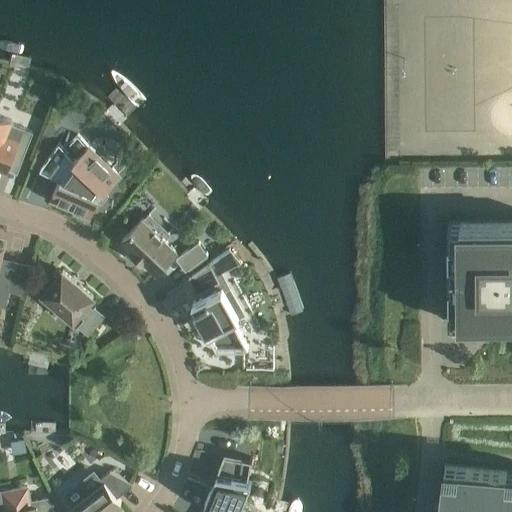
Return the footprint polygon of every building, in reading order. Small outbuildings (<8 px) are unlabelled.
[(0,169),(7,172),(15,151),(24,155),(34,131),(11,122),(12,120),(0,115),(0,169)] [(61,177),(52,196),(91,214),(99,197),(102,199),(108,191),(105,189),(119,175),(78,134),(69,132),(63,148),(78,163),(66,179),(61,177)] [(145,262),(156,272),(177,251),(143,218),(122,240),(133,250),(132,251),(144,263),(145,262)] [(511,320),(511,221),(449,222),(450,321),(511,320)] [(198,242),(176,258),(185,270),(207,254),(198,242)] [(0,294),(7,296),(16,261),(0,257),(3,244),(0,243),(0,294)] [(192,277),(189,279),(197,293),(201,291),(204,296),(193,302),(192,302),(201,317),(206,326),(217,348),(245,347),(249,345),(234,319),(240,316),(245,313),(231,287),(226,290),(223,286),(219,288),(217,283),(220,281),(212,266),(210,263),(192,277)] [(63,270),(62,271),(60,270),(53,278),(54,280),(43,293),(74,319),(79,313),(85,318),(79,326),(88,333),(104,315),(95,307),(93,309),(87,304),(94,296),(63,270)] [(210,503),(205,511),(204,511),(238,511),(242,504),(252,478),(249,477),(252,458),(225,453),(205,500),(210,503)] [(511,511),(511,469),(446,462),(441,505),(437,505),(435,511),(511,511)] [(71,507),(75,511),(108,511),(122,501),(118,496),(134,483),(111,470),(101,477),(104,481),(71,507)] [(55,511),(48,498),(36,501),(36,505),(32,506),(28,487),(4,491),(7,511),(0,511),(55,511)]
